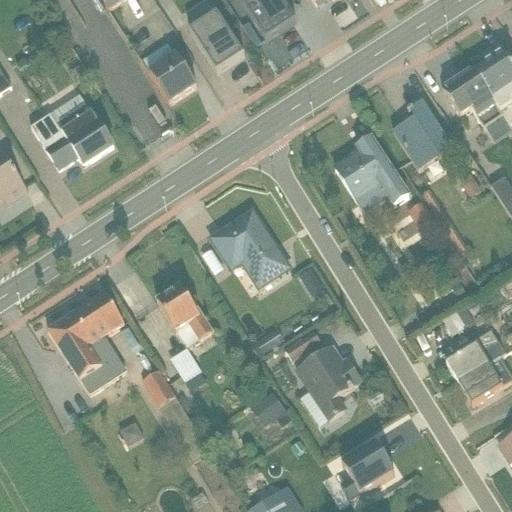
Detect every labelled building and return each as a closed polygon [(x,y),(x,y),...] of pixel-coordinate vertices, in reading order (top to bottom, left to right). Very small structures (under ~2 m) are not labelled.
[(99,0),(110,15),(132,0),(99,0)] [(266,46),(296,26),(279,0),(236,0),(243,10),(242,10),(266,46)] [(309,0),(315,9),(328,0),(330,0),(332,2),(335,0),(309,0)] [(217,78),(245,60),(216,18),(190,36),(217,78)] [(272,68),(306,46),(300,37),(266,59),(272,68)] [(169,108),(196,91),(176,59),(175,60),(166,48),(141,64),(169,108)] [(511,129),(511,69),(503,55),(473,74),(510,131),(511,129)] [(0,98),(23,84),(13,70),(2,77),(0,74),(0,98)] [(511,134),(510,131),(473,74),(443,94),(461,123),(472,116),(476,122),(483,134),(486,132),(494,145),(511,134)] [(83,171),(113,151),(79,99),(50,118),(51,119),(31,132),(59,175),(78,162),(83,171)] [(419,177),(453,155),(423,108),(408,117),(412,124),(393,136),(419,177)] [(394,212),(409,202),(372,144),(357,153),(360,157),(335,173),(364,218),(387,203),(394,212)] [(7,209),(28,195),(1,154),(0,154),(0,204),(3,202),(7,209)] [(459,187),(470,204),(482,196),(471,178),(459,187)] [(511,194),(504,182),(490,191),(511,223),(511,194)] [(460,260),(468,255),(430,197),(422,202),(460,260)] [(407,217),(421,238),(437,227),(423,206),(407,217)] [(257,295),(290,274),(253,217),(211,244),(232,277),(241,271),(257,295)] [(202,260),(215,280),(223,274),(210,255),(202,260)] [(312,301),(324,295),(311,273),(300,280),(312,301)] [(199,346),(214,337),(192,304),(188,307),(180,293),(157,307),(186,353),(169,364),(185,387),(201,376),(187,354),(199,346)] [(124,329),(105,299),(47,335),(90,401),(126,377),(104,343),(124,329)] [(262,359),(284,345),(277,334),(255,348),(262,359)] [(291,367),(321,347),(313,336),(301,344),(300,343),(283,354),(291,367)] [(446,368),(458,388),(499,362),(511,354),(511,337),(497,346),(491,336),(474,347),(476,350),(446,368)] [(300,404),(319,433),(347,415),(338,402),(361,387),(347,366),(342,369),(332,353),(295,378),(309,398),(300,404)] [(472,411),(511,386),(511,381),(499,362),(458,388),(472,411)] [(193,468),(209,458),(159,376),(142,386),(193,468)] [(282,433),(293,425),(272,398),(251,414),(264,432),(275,424),(282,433)] [(511,443),(499,451),(511,468),(511,467),(511,443)] [(351,504),(395,479),(376,449),(342,468),(351,485),(343,490),(351,504)] [(301,511),(289,491),(255,511),(301,511)]
